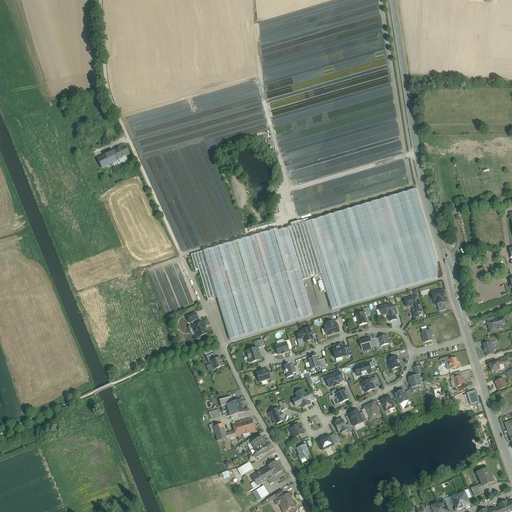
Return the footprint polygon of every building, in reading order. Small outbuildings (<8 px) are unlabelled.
[(385,50),(335,62),(339,77),(351,74),(354,73),(353,68),(388,59),(385,50)] [(266,98),(273,96),(273,98),(283,95),(282,91),(285,90),(284,87),(264,92),(266,98)] [(125,146),(113,152),(117,161),(129,155),(125,146)] [(113,152),(97,160),(102,169),(117,161),(113,152)] [(416,190),(286,228),(286,227),(191,255),(195,271),(198,270),(208,300),(217,298),(229,340),(312,315),(302,280),(321,275),(331,309),(438,278),(438,262),(416,190)] [(261,224),(245,228),(246,232),(262,228),(261,224)] [(445,302),(441,291),(432,294),(436,305),(445,302)] [(417,296),(405,300),(407,307),(410,306),(412,307),(414,314),(415,317),(423,315),(417,296)] [(392,304),(380,307),(382,316),(388,315),(390,322),(397,320),(392,304)] [(195,313),(186,317),(189,323),(191,323),(196,320),(198,319),(195,313)] [(359,326),(367,324),(365,317),(364,313),(356,315),(359,326)] [(336,324),(337,328),(343,326),(340,317),(337,318),(338,320),(335,321),(336,324)] [(488,323),(487,323),(490,333),(503,330),(502,325),(506,324),(504,318),(496,321),(496,320),(494,321),(488,323)] [(197,322),(196,320),(191,323),(193,327),(192,327),(196,336),(195,336),(194,338),(195,340),(197,341),(199,340),(200,337),(206,334),(205,330),(206,330),(204,326),(203,326),(202,323),(201,323),(200,321),(197,322)] [(325,327),(327,336),(339,332),(337,328),(336,324),(325,327)] [(309,329),(301,331),(301,333),(297,334),(298,340),(303,338),(304,343),(313,340),(311,336),(309,329)] [(431,337),(430,331),(429,331),(422,333),(425,343),(432,341),(431,337)] [(387,336),(379,338),(381,347),(389,344),(387,336)] [(370,338),(360,341),(363,352),(372,349),(370,344),(371,344),(370,340),(370,338)] [(263,340),(254,342),(256,349),(257,348),(257,349),(265,346),(263,340)] [(487,343),(483,345),(484,349),(485,353),(487,357),(494,355),(491,344),(491,342),(487,343)] [(275,346),(278,355),(281,354),(285,354),(285,353),(288,352),(288,350),(286,343),(275,346)] [(332,350),(335,359),(345,356),(346,356),(343,348),(343,346),(339,347),(335,348),(336,349),(332,350)] [(349,347),(343,348),(346,356),(345,356),(346,357),(352,355),(349,347)] [(256,349),(246,352),(250,363),(261,360),(257,349),(257,348),(256,349)] [(210,363),(210,362),(216,359),(213,353),(205,357),(208,364),(210,363)] [(317,356),(311,358),(312,359),(308,360),(311,370),(315,369),(320,368),(318,361),(317,356)] [(392,359),(388,360),(390,365),(388,365),(390,371),(400,368),(399,364),(400,364),(399,361),(398,361),(397,357),(392,359)] [(500,362),(489,365),(492,373),(495,372),(498,372),(498,371),(503,370),(502,365),(508,363),(507,357),(500,359),(500,362)] [(216,359),(210,362),(210,363),(214,371),(224,366),(220,358),(216,359)] [(456,358),(450,360),(449,358),(443,359),(445,364),(446,363),(447,367),(448,370),(451,370),(458,367),(456,358)] [(324,359),(318,361),(320,368),(320,370),(326,368),(324,359)] [(369,363),(355,368),(357,376),(362,375),(362,376),(367,375),(367,373),(371,372),(369,363)] [(293,365),(290,366),(289,365),(284,367),(285,370),(283,371),(284,374),(286,374),(287,378),(293,376),(292,374),(295,373),(296,373),(294,366),(293,365)] [(420,367),(414,368),(416,377),(419,376),(422,375),(420,367)] [(264,370),(260,372),(256,373),(259,383),(270,380),(270,379),(269,374),(267,370),(264,371),(264,370)] [(339,381),(336,374),(325,379),(329,388),(333,386),(334,387),(338,384),(338,383),(339,382),(339,381)] [(416,377),(409,378),(409,380),(408,380),(409,384),(410,384),(412,389),(416,388),(417,388),(422,386),(419,376),(416,377)] [(461,377),(455,378),(454,376),(451,377),(452,381),(454,381),(456,388),(464,386),(461,377)] [(370,380),(362,384),(366,393),(375,389),(372,383),(377,380),(376,378),(370,380)] [(504,379),(495,383),(499,391),(507,387),(504,379)] [(377,380),(372,383),(375,389),(380,386),(377,380)] [(469,407),(479,404),(475,390),(465,394),(469,407)] [(309,392),(303,394),(302,391),(296,394),(298,397),(297,398),(297,399),(293,401),(296,406),(300,404),(302,408),(310,404),(308,402),(309,401),(306,395),(309,393),(309,392)] [(317,400),(313,391),(309,393),(306,395),(309,401),(310,403),(317,400)] [(340,392),(335,395),(337,398),(336,399),(336,398),(332,400),(335,407),(348,400),(343,391),(340,392)] [(403,391),(395,395),(401,406),(409,402),(408,401),(407,398),(405,393),(403,391)] [(231,397),(219,401),(221,407),(227,405),(232,403),(231,397)] [(389,397),(380,401),(382,405),(385,412),(394,407),(392,402),(389,397)] [(232,403),(227,405),(230,416),(244,412),(241,401),(232,403)] [(281,408),(282,411),(288,409),(284,401),(278,403),(281,408)] [(374,403),(365,407),(366,409),(370,417),(373,416),(374,419),(380,416),(374,403)] [(272,417),(275,425),(284,420),(280,413),(278,409),(268,414),(270,418),(272,417)] [(218,410),(209,413),(211,420),(220,417),(218,410)] [(358,411),(349,415),(354,426),(355,426),(363,423),(362,421),(359,414),(358,411)] [(252,419),(243,421),(246,433),(242,434),(243,437),(251,435),(250,433),(255,431),(252,419)] [(342,420),(339,421),(339,420),(338,420),(338,421),(336,422),(336,421),(335,422),(336,423),(334,424),(338,431),(337,431),(338,432),(340,430),(342,433),(342,434),(342,433),(346,431),(347,431),(345,428),(346,428),(346,427),(346,428),(345,426),(342,420)] [(243,421),(232,425),(234,432),(236,436),(242,434),(246,433),(243,421)] [(218,425),(213,427),(217,441),(227,439),(226,434),(222,424),(218,425)] [(297,426),(290,429),(290,430),(294,438),(303,434),(302,431),(301,427),(300,428),(299,425),(297,426)] [(254,441),(251,443),(254,448),(264,442),(261,437),(254,441)] [(324,438),(320,439),(321,441),(318,442),(322,451),(333,445),(332,445),(332,443),(329,437),(325,439),(324,438)] [(264,442),(254,448),(257,453),(257,454),(260,452),(268,447),(264,442)] [(305,445),(300,447),(301,447),(300,448),(296,449),(296,450),(299,455),(297,456),(300,460),(304,458),(305,457),(309,455),(306,448),(307,448),(305,445)] [(276,461),(261,470),(261,471),(262,472),(267,480),(282,471),(276,462),(276,461)] [(249,463),(241,468),(245,474),(253,469),(249,463)] [(488,469),(479,473),(482,479),(480,480),(483,487),(494,482),(488,469)] [(261,471),(251,477),(257,486),(267,480),(262,472),(261,471)] [(263,486),(256,490),(262,499),(268,495),(263,486)] [(480,488),(475,490),(474,488),(471,489),(475,497),(482,494),(480,488)] [(282,491),(274,495),(276,499),(277,500),(279,498),(285,496),(282,491)] [(459,496),(464,507),(466,506),(466,507),(470,505),(468,500),(467,499),(465,493),(464,493),(459,496)] [(285,496),(279,498),(277,500),(276,500),(275,502),(276,504),(278,505),(280,504),(281,505),(281,506),(283,510),(283,511),(284,511),(283,511),(284,511),(288,510),(295,507),(289,494),(285,496)] [(453,498),(452,498),(455,504),(456,506),(455,506),(457,511),(461,509),(461,508),(464,507),(459,496),(453,498)] [(444,502),(443,501),(443,499),(437,502),(438,505),(441,511),(448,511),(447,509),(446,508),(444,502)] [(508,504),(507,502),(503,503),(506,511),(508,511),(511,510),(511,505),(511,503),(508,504)] [(506,511),(503,503),(500,505),(501,507),(497,509),(498,511),(506,511)]
